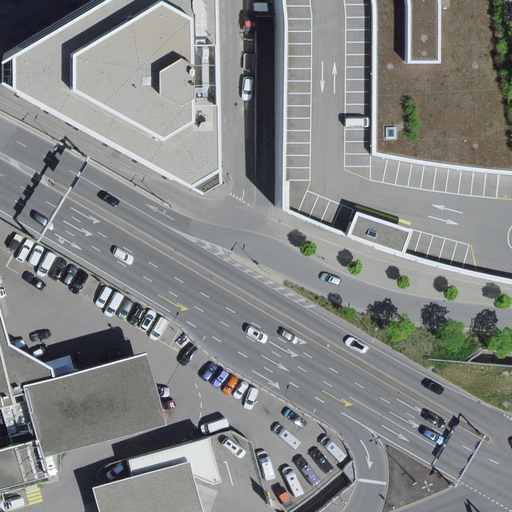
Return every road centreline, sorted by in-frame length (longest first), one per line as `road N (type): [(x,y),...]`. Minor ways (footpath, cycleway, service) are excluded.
road 1 (residential): [(511,321),(365,301),(0,137)]
road 2 (primary): [(0,167),(337,365)]
road 3 (primary): [(337,365),(511,466)]
road 4 (primary): [(337,365),(371,446),(361,511)]
road 5 (unknown): [(163,357),(294,419)]
